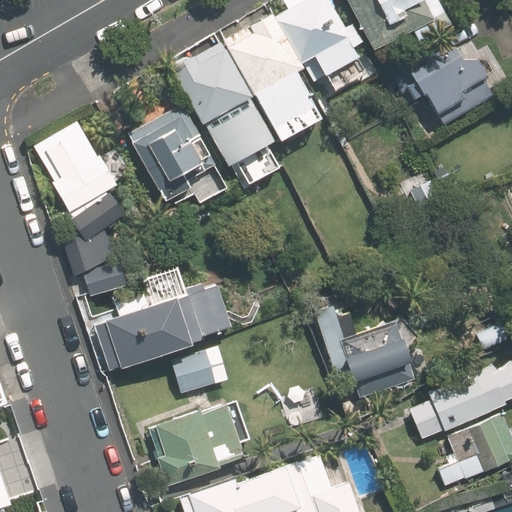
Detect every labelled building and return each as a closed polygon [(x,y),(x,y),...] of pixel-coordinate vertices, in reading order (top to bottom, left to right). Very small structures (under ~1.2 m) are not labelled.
[(300,63),(308,60),(316,75),(358,54),(328,0),(300,0),(272,15),(300,63)] [(424,0),(336,0),(363,57),(435,25),(424,0)] [(270,148),(321,123),(269,14),(221,42),(248,100),(270,148)] [(248,100),(221,42),(167,70),(197,127),(248,100)] [(467,50),(406,77),(429,127),(490,100),(467,50)] [(178,110),(125,137),(160,206),(213,179),(178,110)] [(100,194),(106,191),(127,181),(113,154),(93,164),(73,125),(28,147),(62,214),(100,194)] [(100,194),(66,222),(82,242),(116,214),(100,194)] [(70,278),(112,255),(97,235),(76,247),(70,238),(56,244),(70,278)] [(110,265),(76,275),(83,298),(117,289),(110,265)] [(176,298),(94,324),(108,368),(224,331),(210,287),(199,291),(197,283),(173,290),(176,298)] [(332,361),(339,359),(322,310),(307,315),(324,364),(332,361)] [(339,359),(332,361),(342,392),(404,370),(394,340),(339,359)] [(220,378),(211,347),(167,361),(177,392),(220,378)] [(501,407),(498,400),(511,394),(502,372),(488,378),(483,368),(421,396),(440,435),(501,407)] [(239,457),(236,446),(246,442),(232,400),(147,429),(157,458),(149,461),(159,491),(213,472),(211,466),(239,457)] [(511,445),(499,418),(448,441),(460,465),(445,472),(450,482),(464,475),(474,471),(511,453),(511,445)] [(317,452),(178,499),(182,511),(291,511),(317,504),(319,511),(364,511),(351,474),(328,482),(317,452)]
